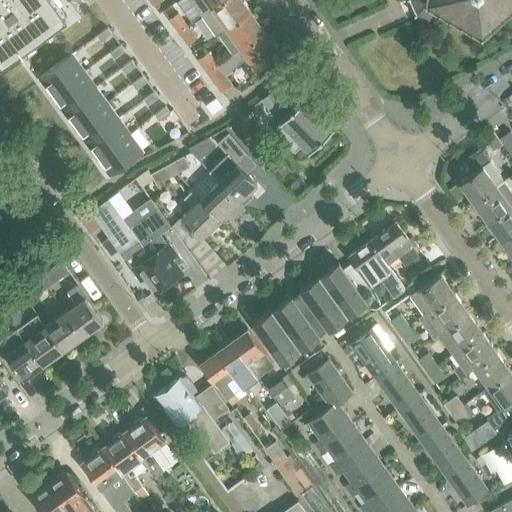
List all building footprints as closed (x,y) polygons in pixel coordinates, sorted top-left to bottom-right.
[(0,0),(0,64),(22,49),(23,51),(24,51),(22,49),(67,16),(55,0),(0,0)] [(191,0),(194,4),(202,14),(212,7),(222,0),(191,0)] [(202,14),(201,15),(209,25),(216,35),(218,34),(219,33),(226,28),(250,10),(243,0),(222,0),(212,7),(202,14)] [(511,0),(411,0),(417,13),(428,19),(435,6),(482,33),(511,6),(511,0)] [(219,33),(218,34),(225,43),(233,54),(241,48),(265,31),(250,10),(226,28),(219,33)] [(179,12),(169,19),(178,31),(188,25),(179,12)] [(188,25),(178,31),(188,45),(197,39),(188,25)] [(107,27),(96,34),(101,40),(106,37),(112,33),(107,27)] [(217,64),(207,72),(222,92),(232,85),(225,74),(248,58),(256,69),(280,52),(265,31),(241,48),(233,54),(217,64)] [(120,44),(109,51),(114,57),(125,49),(120,44)] [(208,51),(198,59),(207,72),(217,64),(208,51)] [(52,67),(39,76),(44,82),(52,93),(84,70),(71,53),(52,67)] [(131,59),(121,67),(125,73),(136,65),(131,59)] [(84,70),(52,93),(60,104),(63,109),(95,85),(84,70)] [(294,71),(261,99),(262,99),(280,121),(273,128),(294,151),(302,144),(308,150),(334,125),(306,96),(311,91),(294,71)] [(143,75),(132,82),(136,88),(147,80),(143,75)] [(95,85),(63,109),(74,124),(107,101),(95,85)] [(154,90),(143,98),(147,104),(158,96),(154,90)] [(216,98),(206,105),(212,113),(222,106),(216,98)] [(107,101),(74,124),(86,140),(118,116),(107,101)] [(165,106),(154,114),(159,119),(170,112),(165,106)] [(118,116),(86,140),(97,155),(129,132),(118,116)] [(509,131),(500,137),(501,139),(511,154),(511,133),(510,130),(509,131)] [(129,132),(97,155),(110,173),(137,153),(142,149),(129,132)] [(227,153),(209,171),(210,172),(213,175),(218,181),(239,202),(240,201),(243,205),(253,196),(250,192),(258,184),(238,163),(248,154),(229,132),(217,142),(227,153)] [(475,172),(459,183),(473,202),(502,182),(504,180),(490,161),(491,160),(484,150),(468,161),(475,172)] [(184,155),(168,164),(176,173),(180,171),(189,166),(184,156),(184,155)] [(168,164),(151,173),(151,174),(153,178),(156,184),(176,173),(168,164)] [(142,186),(153,178),(150,173),(148,168),(147,168),(144,171),(141,172),(135,177),(137,179),(142,186)] [(209,173),(192,189),(221,219),(239,202),(218,181),(213,175),(210,172),(209,173)] [(502,182),(473,202),(487,221),(510,205),(511,206),(511,205),(511,190),(504,180),(502,182)] [(113,193),(109,196),(110,198),(111,199),(116,207),(119,211),(123,216),(132,209),(129,204),(118,189),(113,193)] [(192,207),(182,216),(202,237),(221,219),(192,189),(183,198),(192,207)] [(108,197),(90,210),(91,211),(101,224),(124,258),(126,257),(133,267),(131,268),(142,282),(146,279),(155,292),(169,282),(140,240),(131,228),(130,227),(123,216),(119,211),(116,207),(111,199),(110,198),(109,196),(108,197)] [(510,205),(487,221),(501,241),(511,233),(511,207),(511,206),(510,205)] [(140,220),(130,227),(131,228),(140,240),(169,282),(183,273),(177,264),(182,261),(168,242),(167,243),(161,234),(160,233),(171,225),(158,207),(140,220)] [(91,211),(80,219),(90,232),(101,224),(91,211)] [(396,221),(371,240),(387,263),(398,256),(404,265),(418,255),(413,247),(414,246),(396,221)] [(511,233),(501,241),(511,256),(511,233)] [(371,240),(348,255),(369,285),(380,277),(387,287),(394,297),(406,288),(399,278),(391,269),(387,263),(371,240)] [(426,258),(408,270),(416,281),(433,269),(426,258)] [(62,259),(40,275),(48,286),(70,270),(62,259)] [(340,262),(301,289),(302,291),(307,297),(327,326),(329,328),(367,301),(364,297),(340,262)] [(440,272),(410,294),(424,314),(425,313),(438,304),(455,292),(440,272)] [(40,275),(28,284),(36,294),(48,286),(40,275)] [(75,301),(65,309),(83,334),(103,320),(86,297),(86,296),(88,294),(79,283),(68,291),(72,297),(75,301)] [(424,314),(419,318),(432,338),(439,333),(470,312),(456,291),(455,292),(438,304),(425,313),(424,314)] [(12,296),(1,303),(8,313),(19,305),(12,296)] [(291,297),(254,323),(282,362),(320,335),(293,297),(293,296),(291,297)] [(65,309),(45,323),(63,349),(83,334),(65,309)] [(469,312),(438,334),(452,353),(483,332),(469,312)] [(37,313),(17,327),(43,363),(63,349),(45,323),(37,313)] [(400,313),(391,320),(399,331),(409,325),(400,313)] [(351,341),(350,342),(373,375),(394,360),(380,340),(387,335),(378,322),(368,329),(360,335),(352,341),(351,341)] [(364,323),(356,329),(360,335),(368,329),(364,323)] [(409,325),(399,331),(408,344),(418,337),(409,325)] [(17,327),(0,339),(0,358),(6,354),(23,377),(43,363),(17,327)] [(248,327),(232,338),(259,375),(274,365),(265,352),(266,352),(248,327)] [(356,329),(348,335),(352,341),(360,335),(356,329)] [(483,332),(452,353),(466,372),(467,372),(475,366),(497,351),(483,332)] [(232,338),(217,349),(235,375),(244,386),(251,381),(259,375),(232,338)] [(217,349),(202,360),(228,397),(227,398),(231,404),(239,399),(235,393),(236,392),(244,386),(235,375),(217,349)] [(475,366),(489,386),(511,371),(497,351),(475,366)] [(428,352),(418,359),(427,370),(437,364),(428,352)] [(321,354),(313,360),(318,366),(326,360),(321,354)] [(310,371),(307,373),(330,405),(331,406),(338,401),(352,391),(328,358),(326,360),(318,366),(310,371)] [(313,360),(305,365),(310,371),(318,366),(313,360)] [(394,360),(373,375),(396,407),(417,391),(394,360)] [(437,364),(427,370),(436,383),(445,376),(437,364)] [(489,386),(483,390),(497,409),(486,417),(494,428),(511,415),(511,372),(511,371),(489,386)] [(180,375),(156,393),(177,422),(188,414),(215,451),(230,440),(222,428),(214,418),(224,410),(228,407),(211,384),(207,387),(197,394),(195,395),(193,392),(197,389),(188,377),(186,376),(185,375),(183,376),(181,376),(180,375)] [(280,379),(268,387),(280,404),(292,395),(280,379)] [(417,391),(396,407),(419,439),(440,423),(417,391)] [(456,394),(443,404),(450,413),(463,404),(456,394)] [(323,410),(308,421),(320,437),(314,442),(318,448),(353,423),(338,401),(331,406),(330,405),(323,410)] [(276,402),(266,408),(281,429),(291,423),(276,402)] [(463,404),(450,413),(457,423),(470,414),(463,404)] [(250,412),(243,417),(253,430),(259,426),(250,412)] [(133,424),(124,431),(143,456),(156,474),(160,472),(164,469),(150,450),(164,440),(146,415),(144,417),(140,416),(134,421),(133,424)] [(233,420),(222,428),(230,440),(231,440),(232,442),(231,443),(235,450),(236,451),(237,452),(238,453),(240,454),(242,454),(244,454),(246,454),(248,453),(249,452),(251,451),(253,448),(233,420)] [(475,446),(496,432),(488,420),(467,435),(475,447),(475,446)] [(353,423),(318,448),(321,452),(327,447),(336,459),(329,463),(333,469),(368,444),(368,443),(364,438),(353,423)] [(440,423),(419,439),(442,471),(463,455),(440,423)] [(511,511),(511,430),(511,498),(488,511),(511,511)] [(112,439),(103,446),(134,489),(135,490),(142,485),(134,474),(130,476),(125,469),(143,456),(124,431),(122,432),(119,432),(112,436),(112,439)] [(373,432),(364,438),(368,443),(377,437),(373,432)] [(354,511),(302,439),(291,446),(338,511),(354,511)] [(275,440),(264,448),(297,494),(305,488),(306,489),(312,484),(290,453),(287,456),(275,440)] [(368,444),(333,469),(337,474),(343,469),(351,480),(344,485),(349,491),(384,465),(368,444)] [(511,464),(501,444),(481,454),(491,472),(496,469),(504,483),(511,478),(511,464)] [(90,455),(81,461),(117,511),(127,511),(131,510),(123,499),(135,490),(134,489),(103,446),(100,448),(97,447),(91,452),(90,455)] [(463,455),(442,471),(466,504),(487,489),(463,455)] [(384,465),(349,491),(352,495),(358,490),(366,501),(360,506),(364,511),(399,487),(384,465)] [(57,479),(50,484),(70,511),(96,511),(68,472),(66,473),(63,472),(57,476),(57,479)] [(160,472),(156,474),(156,476),(161,482),(165,479),(160,472)] [(32,497),(42,511),(70,511),(50,484),(44,489),(40,488),(33,493),(33,496),(32,497)] [(142,485),(135,490),(135,491),(141,498),(148,493),(142,485)] [(331,511),(313,485),(302,493),(315,511),(331,511)] [(399,487),(364,511),(373,511),(374,511),(408,511),(414,507),(399,487)] [(278,511),(307,511),(299,499),(283,511),(282,510),(278,511)]
